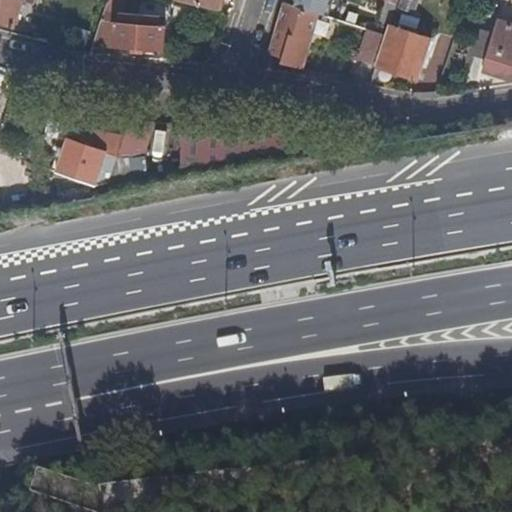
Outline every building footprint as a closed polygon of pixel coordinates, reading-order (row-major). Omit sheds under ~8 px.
[(0,0),(0,22),(15,28),(24,1),(34,5),(35,0),(0,0)] [(109,0),(102,21),(115,22),(112,44),(133,46),(143,47),(164,49),(167,27),(150,25),(150,19),(136,17),(135,23),(116,22),(124,0),(109,0)] [(223,0),(182,0),(221,10),(223,0)] [(321,13),(328,15),(332,0),(295,0),(294,5),(321,13)] [(384,12),(378,31),(388,35),(391,26),(397,10),(399,3),(391,0),(372,0),(369,8),(384,12)] [(400,0),(399,3),(397,10),(410,14),(411,11),(414,11),(417,0),(400,0)] [(321,13),(294,5),(287,2),(280,23),(281,24),(272,54),(286,58),(285,65),(300,69),(309,40),(314,41),(321,13)] [(493,75),(511,80),(511,24),(499,20),(485,64),(495,67),(493,75)] [(391,26),(388,35),(379,63),(378,66),(419,79),(432,39),(391,26)] [(388,35),(378,31),(364,27),(354,55),(379,63),(388,35)] [(116,163),(125,137),(87,130),(83,145),(68,140),(56,173),(95,186),(104,159),(116,163)]
